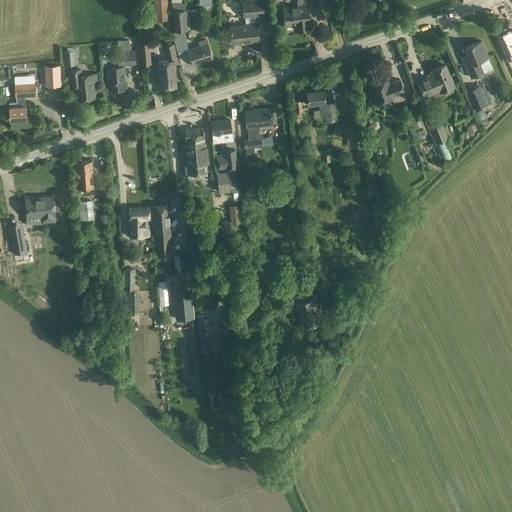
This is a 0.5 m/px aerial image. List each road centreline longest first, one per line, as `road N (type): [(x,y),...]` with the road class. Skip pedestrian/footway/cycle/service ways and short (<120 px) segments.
road 1 (tertiary): [(0,167),(288,68)]
road 2 (unclassified): [(370,311),(316,268),(301,226),(288,68)]
road 3 (tertiary): [(288,68),(476,0)]
